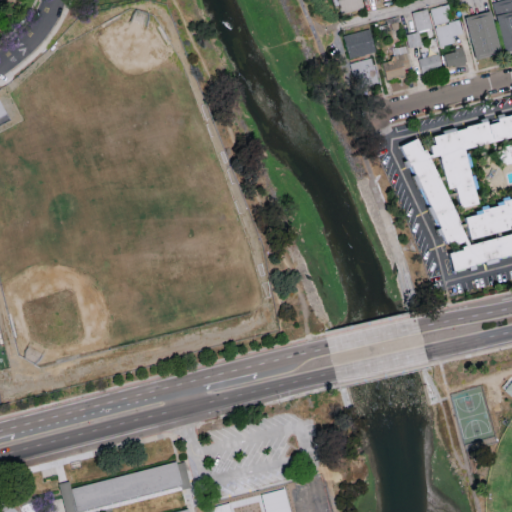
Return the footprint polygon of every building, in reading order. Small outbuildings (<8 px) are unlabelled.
[(361,9),(359,0),(340,0),(342,12),(361,9)] [(511,49),(511,0),(499,0),(492,2),(503,51),(511,49)] [(451,35),(462,33),(458,19),(452,20),(448,4),(431,8),(439,45),(452,42),(451,35)] [(431,28),(427,8),(410,12),(414,31),(431,28)] [(472,57),(497,53),(491,12),(466,15),(472,57)] [(375,51),(368,28),(342,35),(349,58),(375,51)] [(408,47),(421,44),(418,31),(405,34),(408,47)] [(404,68),(408,68),(405,46),(390,47),(392,60),(382,61),(384,80),(405,78),(404,68)] [(465,63),(463,48),(442,52),(445,67),(465,63)] [(421,73),(441,69),(437,53),(417,58),(421,73)] [(356,91),(378,85),(371,57),(349,63),(356,91)] [(1,125),(0,125),(0,108),(8,120),(1,125)] [(511,253),(511,113),(495,117),(495,120),(430,134),(432,144),(429,146),(428,158),(417,140),(411,142),(432,246),(452,241),(453,243),(466,244),(454,252),(447,253),(450,267),(511,253)] [(179,483),(75,511),(69,488),(173,460),(179,483)] [(293,506),(270,511),(193,511),(288,485),(293,506)] [(0,511),(0,496),(8,494),(12,511),(0,511)]
